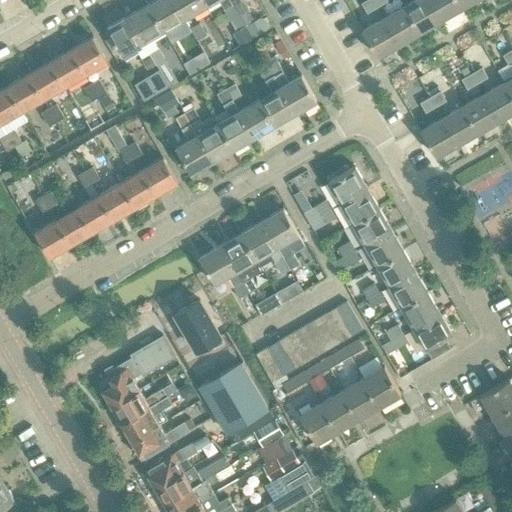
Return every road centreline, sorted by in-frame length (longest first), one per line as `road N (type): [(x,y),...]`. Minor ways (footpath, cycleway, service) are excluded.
road 1 (residential): [(0,328),(368,113)]
road 2 (residential): [(416,388),(487,348),(493,327),(368,113)]
road 3 (residential): [(0,328),(106,511)]
road 4 (residential): [(368,113),(301,0)]
